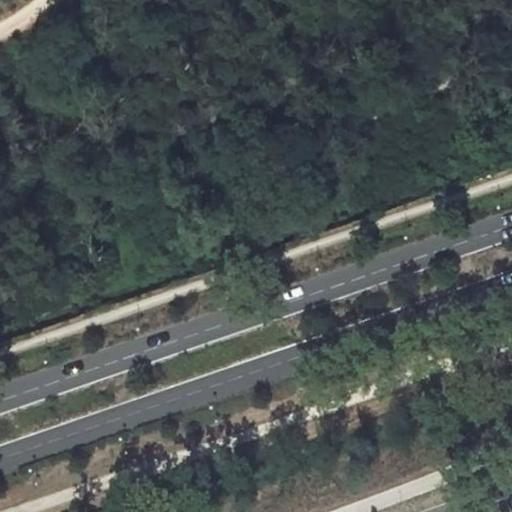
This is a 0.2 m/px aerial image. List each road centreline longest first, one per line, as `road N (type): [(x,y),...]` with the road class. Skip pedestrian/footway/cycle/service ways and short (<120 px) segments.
road 1 (primary): [(511,225),(0,400)]
road 2 (primary): [(0,458),(511,283)]
